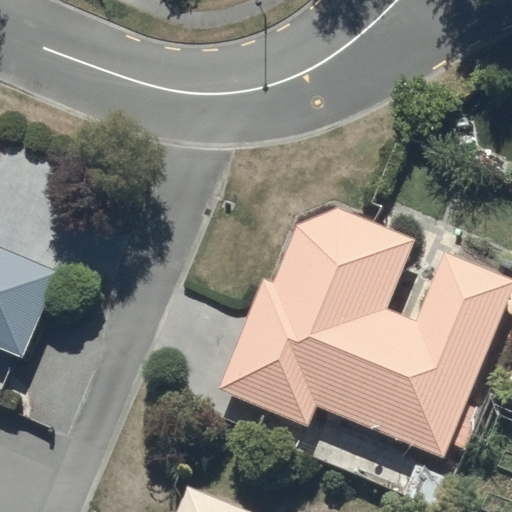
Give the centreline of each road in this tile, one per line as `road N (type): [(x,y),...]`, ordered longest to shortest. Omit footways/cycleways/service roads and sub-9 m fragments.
road 1 (residential): [(509,0),(297,89),(223,105)]
road 2 (residential): [(0,31),(223,105)]
road 3 (residential): [(223,105),(318,48),(360,0)]
